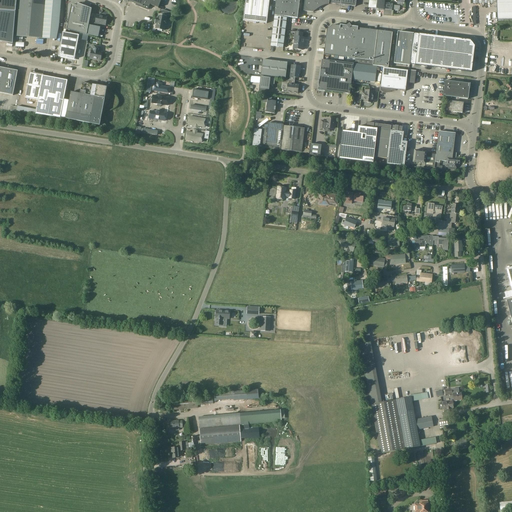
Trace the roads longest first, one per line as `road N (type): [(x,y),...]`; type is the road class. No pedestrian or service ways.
road 1 (unclassified): [(145,511),(150,410),(219,253),(229,160)]
road 2 (unclassified): [(511,401),(494,405),(476,189)]
road 3 (unclassified): [(454,189),(229,160)]
road 4 (residential): [(311,61),(307,91),(319,106),(474,124)]
road 5 (residential): [(95,0),(118,15),(100,72),(0,56)]
road 6 (unclassified): [(175,152),(0,126)]
road 7 (residential): [(474,124),(480,37),(411,23)]
road 8 (residential): [(411,23),(328,14),(317,22),(311,61)]
road 9 (unknown): [(430,378),(388,387),(379,362),(417,353),(429,372)]
